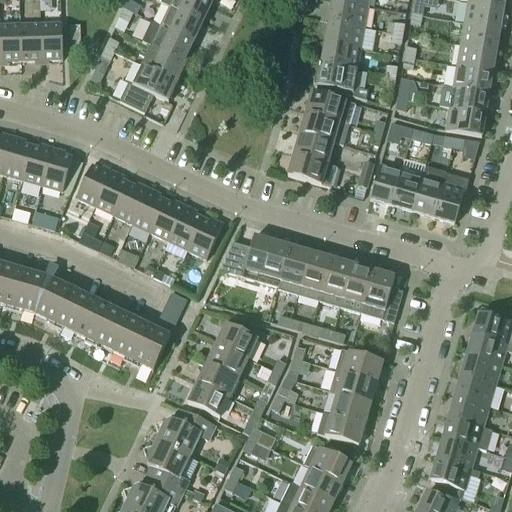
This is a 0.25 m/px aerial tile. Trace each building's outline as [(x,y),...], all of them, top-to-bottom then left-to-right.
[(162,0),(160,6),(170,11),(203,26),(212,7),(197,0),(162,0)] [(331,0),(331,4),(367,10),(368,0),(331,0)] [(504,13),(506,0),(469,0),(468,6),(504,13)] [(133,17),(137,9),(127,4),(123,13),(133,17)] [(331,4),(327,25),(363,32),(367,10),(331,4)] [(500,34),(504,13),(468,6),(464,28),(500,34)] [(413,8),(411,18),(421,20),(422,10),(413,8)] [(194,46),(203,26),(170,11),(161,30),(194,46)] [(123,13),(119,22),(128,27),(133,17),(123,13)] [(411,18),(409,29),(419,31),(421,20),(411,18)] [(327,25),(324,47),(360,53),(363,32),(327,25)] [(160,32),(149,27),(140,47),(151,51),(151,50),(184,65),(185,65),(194,46),(161,30),(160,32)] [(394,27),(392,37),(402,38),(404,28),(394,27)] [(20,66),(41,65),(40,28),(19,29),(20,66)] [(41,65),(62,64),(61,28),(40,28),(41,65)] [(497,55),(500,34),(464,28),(461,49),(497,55)] [(0,66),(20,66),(19,29),(0,29),(0,66)] [(70,44),(80,43),(79,29),(69,29),(70,44)] [(402,38),(392,37),(390,47),(400,49),(402,38)] [(109,44),(105,52),(113,56),(117,48),(109,44)] [(324,47),(320,67),(320,68),(356,74),(360,53),(324,47)] [(493,76),(497,55),(461,49),(457,70),(493,76)] [(151,50),(142,69),(177,86),(186,66),(184,65),(151,50)] [(405,51),(404,61),(414,63),(415,53),(405,51)] [(105,52),(100,61),(109,65),(113,56),(105,52)] [(414,63),(404,61),(402,72),(412,74),(414,63)] [(320,68),(320,67),(316,67),(312,90),(332,93),(331,95),(366,105),(367,97),(352,95),(356,74),(320,68)] [(129,87),(120,106),(144,117),(153,99),(167,106),(177,86),(142,69),(133,89),(129,87)] [(387,69),(385,79),(394,81),(396,71),(387,69)] [(489,98),(493,76),(457,70),(454,91),(489,98)] [(394,81),(385,79),(383,90),(393,92),(394,81)] [(400,82),(397,104),(406,105),(410,84),(400,82)] [(486,119),(489,98),(454,91),(450,113),(486,119)] [(348,129),(354,109),(346,107),(346,105),(312,96),(306,117),(348,129)] [(397,104),(395,115),(405,116),(406,105),(397,104)] [(482,141),(486,119),(450,113),(446,135),(482,141)] [(342,151),(348,129),(306,117),(300,138),(334,148),(334,149),(342,151)] [(381,139),(384,128),(375,125),(372,136),(381,139)] [(410,144),(413,134),(402,131),(400,142),(410,144)] [(420,147),(423,136),(413,134),(410,144),(420,147)] [(377,152),(381,139),(372,136),(368,149),(377,152)] [(328,168),(334,149),(334,148),(300,138),(294,158),(328,168)] [(0,178),(2,180),(12,144),(0,140),(0,178)] [(453,152),(455,142),(445,141),(443,150),(453,152)] [(463,154),(465,144),(455,142),(453,152),(463,154)] [(22,185),(32,150),(12,144),(2,180),(22,185)] [(41,191),(52,155),(32,150),(22,185),(41,191)] [(62,197),(72,161),(52,155),(41,191),(62,197)] [(331,192),(338,171),(328,169),(328,168),(294,158),(288,180),(331,192)] [(369,180),(373,168),(364,166),(361,178),(369,180)] [(94,212),(110,179),(91,169),(75,203),(94,212)] [(380,169),(370,204),(392,210),(402,175),(380,169)] [(422,181),(412,216),(433,222),(443,187),(442,187),(445,179),(446,176),(426,170),(422,181)] [(402,175),(392,210),(412,216),(422,181),(402,175)] [(366,193),(369,180),(361,178),(357,190),(366,193)] [(113,220),(129,187),(110,179),(94,212),(113,220)] [(443,187),(433,222),(455,228),(464,194),(465,193),(467,186),(445,179),(442,187),(443,187)] [(131,229),(147,196),(129,187),(113,220),(131,229)] [(150,238),(166,205),(147,196),(131,229),(150,238)] [(168,247),(184,214),(166,205),(150,238),(168,247)] [(14,208),(10,223),(26,227),(30,213),(14,208)] [(187,255),(202,222),(184,214),(168,247),(187,255)] [(31,229),(39,231),(43,218),(35,216),(31,229)] [(206,265),(221,231),(202,222),(187,255),(206,265)] [(82,237),(78,246),(87,250),(88,251),(92,242),(82,237)] [(281,285),(290,251),(254,241),(251,252),(234,247),(220,275),(279,292),(281,285)] [(102,246),(98,254),(109,260),(114,251),(102,246)] [(299,298),(311,257),(290,251),(281,285),(279,292),(299,298)] [(320,305),(332,263),(311,257),(299,298),(320,305)] [(341,311),(353,269),(332,263),(320,305),(341,311)] [(361,318),(374,275),(353,269),(341,311),(361,318)] [(0,308),(3,309),(34,318),(64,333),(85,343),(83,346),(92,350),(100,354),(101,351),(123,361),(152,375),(167,345),(138,330),(134,328),(108,316),(79,302),(46,286),(12,277),(0,273),(0,308)] [(394,327),(403,296),(392,293),(395,281),(374,275),(361,318),(381,324),(394,327)] [(172,335),(186,305),(171,297),(156,328),(172,335)] [(479,318),(473,339),(511,350),(511,315),(502,312),(499,324),(479,318)] [(290,333),(292,324),(279,320),(276,329),(290,333)] [(301,336),(303,327),(292,324),(290,333),(301,336)] [(248,363),(258,343),(226,328),(217,348),(248,363)] [(331,345),(334,336),(320,332),(318,341),(331,345)] [(342,348),(345,339),(334,336),(331,345),(342,348)] [(511,350),(473,339),(467,360),(501,370),(505,356),(511,358),(511,350)] [(239,383),(248,363),(217,348),(207,368),(239,383)] [(301,365),(304,355),(294,353),(292,363),(301,365)] [(376,387),(382,366),(340,354),(334,375),(376,387)] [(467,360),(461,381),(494,391),(501,370),(467,360)] [(298,378),(301,365),(292,363),(288,375),(298,378)] [(280,379),(285,367),(277,364),(272,375),(280,379)] [(230,402),(239,383),(207,368),(198,387),(230,402)] [(275,390),(280,379),(272,375),(267,386),(275,390)] [(370,408),(376,387),(334,375),(328,397),(336,399),(336,398),(370,408)] [(461,381),(455,402),(488,411),(494,391),(461,381)] [(220,422),(230,402),(198,387),(188,407),(220,422)] [(281,390),(276,401),(284,405),(294,408),(299,398),(281,390)] [(364,429),(370,408),(336,398),(336,399),(330,419),(364,429)] [(279,417),(284,405),(276,401),(271,413),(279,417)] [(455,402),(448,422),(482,432),(488,411),(455,402)] [(262,418),(267,406),(259,403),(254,414),(262,418)] [(170,424),(154,429),(158,439),(155,445),(189,461),(199,441),(208,445),(214,432),(178,414),(173,425),(170,424)] [(256,429),(262,418),(254,414),(248,425),(256,429)] [(358,450),(364,429),(330,419),(322,417),(317,438),(358,450)] [(448,422),(442,443),(476,453),(485,456),(491,435),(482,432),(448,422)] [(256,447),(262,436),(254,432),(248,443),(256,447)] [(251,459),(256,447),(248,443),(243,455),(251,459)] [(442,443),(436,464),(470,474),(476,453),(442,443)] [(153,450),(143,454),(148,469),(151,471),(146,481),(183,498),(200,506),(203,498),(194,494),(192,497),(185,493),(189,486),(180,481),(189,461),(155,445),(153,450)] [(342,489),(352,468),(320,453),(311,449),(302,469),(311,473),(342,489)] [(511,478),(511,476),(511,473),(511,463),(505,461),(501,475),(511,478)] [(218,465),(214,473),(224,478),(224,477),(229,467),(223,463),(218,465)] [(436,464),(430,485),(447,490),(444,497),(457,502),(460,494),(464,495),(468,480),(477,483),(479,476),(470,474),(436,464)] [(238,486),(243,475),(235,471),(230,482),(238,486)] [(333,508),(342,489),(311,473),(301,493),(333,508)] [(138,490),(122,495),(126,505),(123,511),(126,511),(174,511),(176,510),(177,510),(183,498),(146,481),(141,491),(138,490)] [(232,498),(238,486),(230,482),(224,494),(232,498)] [(331,511),(333,508),(301,493),(289,487),(280,506),(291,511),(331,511)] [(457,511),(458,511),(426,496),(418,511),(457,511)] [(500,511),(503,503),(494,500),(490,511),(500,511)]
